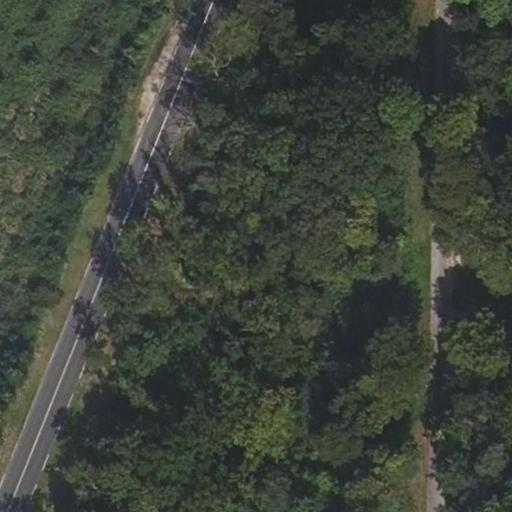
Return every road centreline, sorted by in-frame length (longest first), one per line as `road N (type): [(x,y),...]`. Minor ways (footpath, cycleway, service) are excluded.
road 1 (primary): [(2,511),(206,0)]
road 2 (unclassified): [(435,511),(431,0)]
